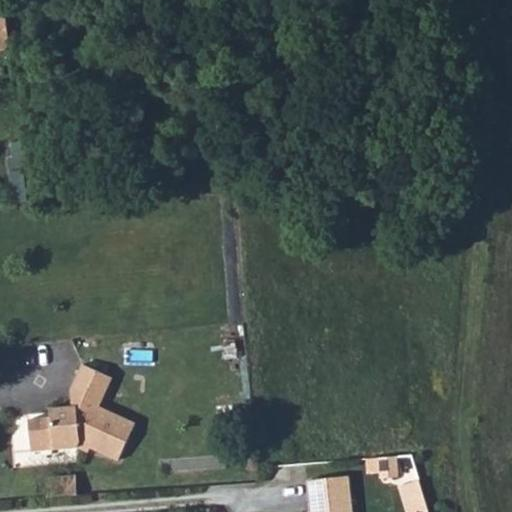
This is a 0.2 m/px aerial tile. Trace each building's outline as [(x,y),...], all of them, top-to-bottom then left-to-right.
[(54,403),(35,404),(40,438),(81,434),(83,431),(93,436),(118,449),(136,414),(101,396),(116,367),(86,352),(73,376),(75,393),(54,395),(54,403)] [(40,438),(35,404),(31,405),(34,439),(40,438)] [(13,417),(13,440),(27,439),(27,417),(13,417)] [(83,431),(81,434),(91,440),(93,436),(83,431)] [(332,506),(353,504),(349,464),(307,469),(311,511),(339,511),(332,511),(332,506)]
